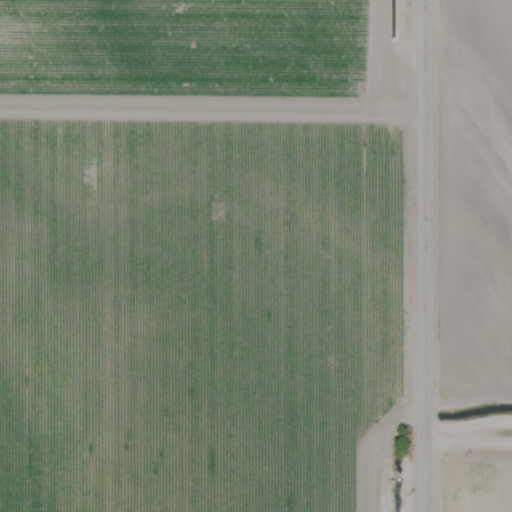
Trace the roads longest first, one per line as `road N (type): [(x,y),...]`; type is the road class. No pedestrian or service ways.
road 1 (residential): [(419,511),(419,0)]
road 2 (track): [(418,111),(0,104)]
